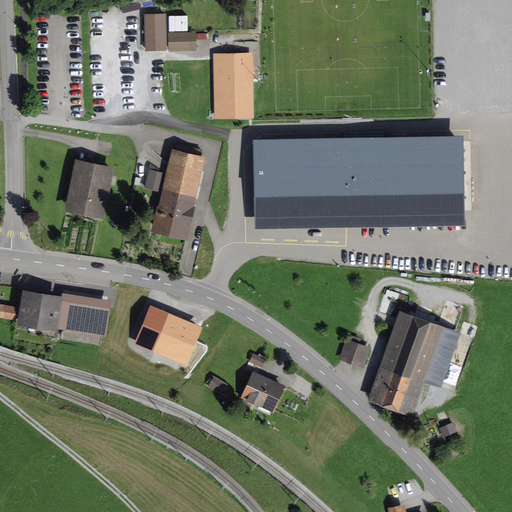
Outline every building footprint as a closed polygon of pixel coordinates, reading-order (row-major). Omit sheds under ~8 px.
[(165,49),(165,14),(145,14),(146,50),(165,49)] [(192,49),(192,34),(169,34),(170,49),(192,49)] [(248,115),(247,55),(216,56),(217,116),(248,115)] [(459,141),(345,143),(346,213),(460,211),(459,141)] [(188,239),(207,155),(203,154),(204,149),(177,143),(176,148),(173,147),(160,205),(158,205),(152,231),(188,239)] [(346,213),(345,143),(258,145),(259,215),(346,213)] [(105,218),(116,166),(76,158),(66,210),(105,218)] [(160,191),(165,172),(149,169),(144,188),(160,191)] [(100,346),(106,307),(57,299),(52,326),(23,321),(27,294),(18,293),(17,307),(16,319),(14,333),(55,340),(57,326),(62,327),(61,340),(100,346)] [(52,326),(57,299),(27,294),(23,321),(52,326)] [(17,307),(0,304),(0,316),(16,319),(17,307)] [(136,342),(185,363),(200,328),(151,307),(136,342)] [(429,382),(446,333),(402,317),(384,367),(387,367),(376,396),(408,407),(418,378),(429,382)] [(363,363),(368,350),(347,342),(342,356),(363,363)] [(261,366),(264,359),(253,354),(249,361),(261,366)] [(268,413),(281,385),(255,373),(244,397),(259,404),(258,406),(259,408),(268,413)] [(220,392),(225,384),(215,378),(210,386),(220,392)] [(444,437),(458,431),(454,422),(440,428),(444,437)]
